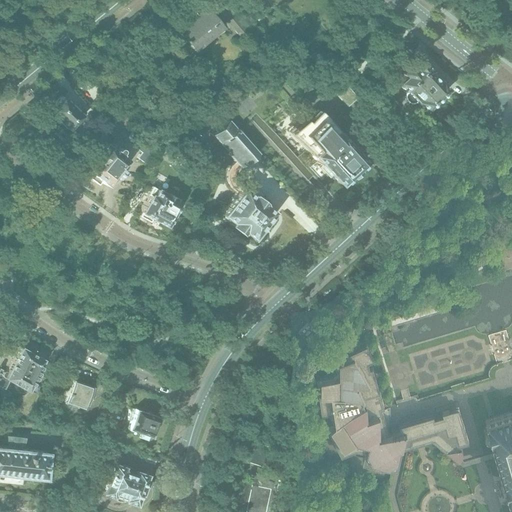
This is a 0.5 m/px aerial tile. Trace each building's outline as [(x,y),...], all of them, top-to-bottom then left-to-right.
[(192,52),(221,28),(202,5),(193,13),(195,15),(175,32),(181,39),(183,41),(192,52)] [(248,33),(234,16),(226,22),(240,39),(248,33)] [(445,89),(437,80),(435,82),(432,79),(434,77),(431,73),(429,75),(426,72),(428,70),(420,61),(419,62),(415,58),(399,72),(403,76),(396,82),(397,84),(397,86),(401,90),(404,91),(405,92),(403,93),(403,94),(402,96),(403,97),(403,99),(404,100),(406,102),(407,103),(409,103),(410,103),(411,103),(413,102),(413,101),(415,103),(415,105),(418,109),(421,109),(422,111),(426,108),(427,108),(432,104),(432,102),(436,98),(438,98),(443,94),(443,92),(445,89)] [(330,70),(317,82),(322,88),(323,89),(327,86),(332,91),(341,82),(330,70)] [(332,91),(331,92),(339,100),(345,107),(346,107),(356,98),(355,97),(354,96),(341,82),(332,91)] [(265,123),(274,117),(250,91),(240,100),(237,96),(233,100),(236,104),(226,113),(297,191),(315,174),(309,168),(316,162),(309,153),(306,150),(297,159),(265,123)] [(98,96),(90,106),(102,117),(111,108),(110,108),(110,109),(98,98),(99,97),(98,96)] [(354,115),(365,105),(356,96),(355,97),(356,98),(346,107),(354,115)] [(80,116),(61,97),(47,111),(67,130),(68,128),(71,129),(73,126),(73,124),(80,116)] [(353,152),(341,139),(333,131),(317,114),(293,136),(306,150),(309,153),(316,162),(318,164),(316,166),(324,174),(325,173),(327,175),(328,174),(336,183),(360,160),(352,152),(353,152)] [(255,153),(234,128),(234,129),(226,120),(210,134),(234,162),(239,167),(255,153)] [(150,152),(145,148),(148,143),(139,136),(132,146),(141,153),(136,158),(142,162),(150,152)] [(116,169),(124,158),(115,152),(118,148),(112,143),(109,147),(100,140),(92,151),(90,151),(87,154),(88,154),(88,156),(80,167),(89,174),(86,177),(92,182),(95,178),(104,185),(112,175),(114,174),(114,175),(117,172),(116,171),(116,169)] [(154,165),(162,151),(164,148),(158,145),(148,162),(154,165)] [(263,199),(253,192),(251,195),(251,194),(250,195),(240,187),(237,185),(236,183),(234,181),(234,178),(234,176),(234,173),(235,171),(237,169),(239,167),(234,162),(232,164),(230,167),(228,170),(227,173),(227,177),(227,180),(228,183),(229,186),(231,189),(234,191),(236,193),(219,214),(221,216),(222,217),(227,221),(228,221),(229,222),(227,224),(238,233),(240,230),(250,238),(261,224),(262,224),(264,224),(269,218),(268,215),(271,211),(261,203),(261,202),(263,199)] [(164,225),(176,203),(168,199),(169,196),(151,187),(146,194),(148,195),(139,212),(164,225)] [(299,331),(299,332),(307,340),(308,340),(309,340),(316,332),(317,332),(317,331),(316,330),(309,323),(309,322),(308,322),(307,323),(300,330),(299,330),(299,331)] [(293,345),(289,341),(284,347),(288,350),(293,345)] [(333,359),(337,368),(332,372),(325,373),(320,374),(317,374),(320,398),(321,402),(322,411),(330,411),(333,418),(334,419),(327,422),(342,453),(356,446),(365,449),(363,460),(387,465),(394,467),(397,468),(402,445),(433,436),(433,437),(458,458),(463,463),(466,462),(486,456),(495,454),(502,477),(509,501),(511,511),(511,413),(494,419),(490,420),(485,422),(487,427),(486,428),(484,431),(485,436),(488,438),(490,437),(493,449),(485,452),(464,458),(460,455),(463,451),(461,444),(459,441),(468,439),(458,405),(442,410),(442,413),(434,415),(434,416),(433,413),(404,421),(405,425),(389,429),(388,425),(383,409),(382,405),(384,403),(379,387),(378,384),(372,365),(369,366),(367,358),(373,356),(367,342),(333,359)] [(30,373),(39,359),(25,351),(17,346),(17,347),(15,346),(12,347),(9,352),(9,355),(11,357),(3,371),(1,370),(0,371),(0,388),(1,387),(5,389),(6,394),(12,397),(14,393),(15,394),(17,395),(19,395),(22,394),(24,392),(25,390),(28,385),(34,375),(30,373)] [(86,406),(92,388),(88,386),(88,385),(70,379),(70,381),(67,380),(65,386),(67,387),(62,402),(80,408),(82,405),(86,406)] [(149,437),(156,417),(133,409),(129,408),(125,419),(129,421),(126,429),(140,434),(139,439),(146,441),(148,437),(149,437)] [(269,469),(274,453),(275,449),(253,443),(248,463),(269,469)] [(0,473),(42,478),(45,452),(0,447),(0,473)] [(90,475),(95,459),(86,456),(81,471),(90,475)] [(139,485),(143,474),(131,470),(132,469),(121,465),(121,467),(109,463),(108,464),(106,463),(101,477),(98,476),(94,488),(98,489),(96,492),(109,496),(110,493),(123,497),(122,501),(133,504),(136,493),(138,493),(141,486),(139,485)] [(252,485),(247,511),(265,511),(270,489),(252,485)]
